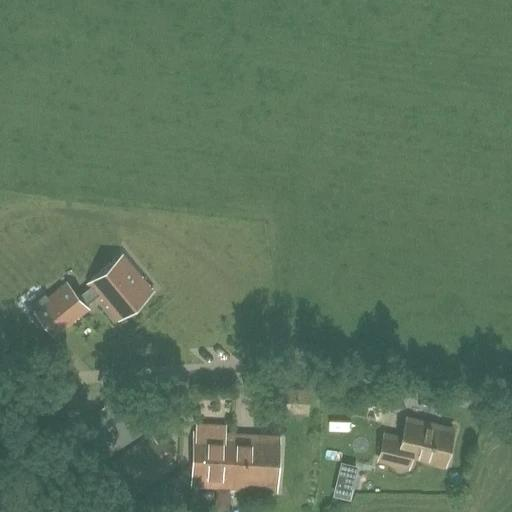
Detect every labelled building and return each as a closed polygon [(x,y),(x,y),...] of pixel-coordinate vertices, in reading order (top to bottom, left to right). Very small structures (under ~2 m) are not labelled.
[(255,247),(199,250),(203,327),(230,325),(228,293),(239,293),(238,278),(256,277),(255,247)] [(132,283),(113,260),(87,282),(89,285),(77,295),(66,281),(32,309),(53,335),(87,307),(85,304),(97,294),(101,298),(107,304),(106,305),(117,319),(152,290),(140,276),(132,283)] [(272,411),(307,414),(308,390),(274,388),(272,411)] [(65,436),(89,425),(72,389),(49,400),(65,436)] [(407,470),(411,455),(444,463),(452,430),(406,419),(402,436),(382,431),(375,462),(407,470)] [(278,438),(224,435),(225,424),(194,423),(191,486),(216,487),(216,483),(227,483),(227,488),(275,491),(278,438)] [(156,442),(150,433),(112,463),(135,495),(174,466),(168,458),(176,452),(163,437),(156,442)] [(155,507),(158,511),(185,511),(175,495),(155,507)] [(152,511),(145,500),(129,511),(152,511)]
